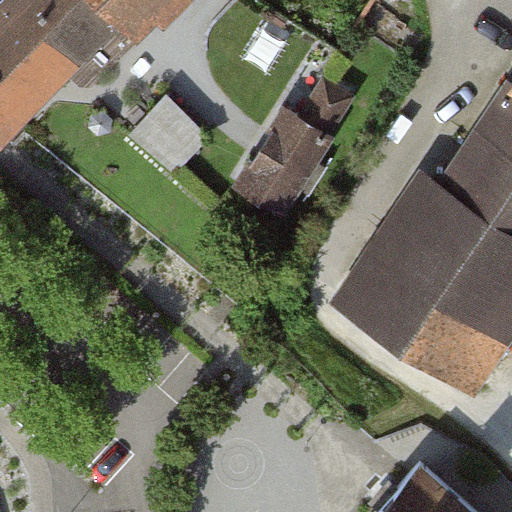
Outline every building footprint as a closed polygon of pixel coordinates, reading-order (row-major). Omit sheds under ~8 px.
[(7,0),(0,7),(0,133),(118,16),(127,23),(137,14),(148,23),(157,14),(164,19),(183,0),(7,0)] [(240,183),(281,208),(296,184),(312,194),(330,165),(312,154),(349,94),(327,80),(306,114),(290,104),(240,183)] [(511,91),(366,310),(475,382),(511,327),(511,91)] [(209,129),(168,95),(141,127),(182,161),(209,129)] [(380,507),(375,511),(478,511),(421,461),(398,487),(391,481),(373,501),(380,507)]
